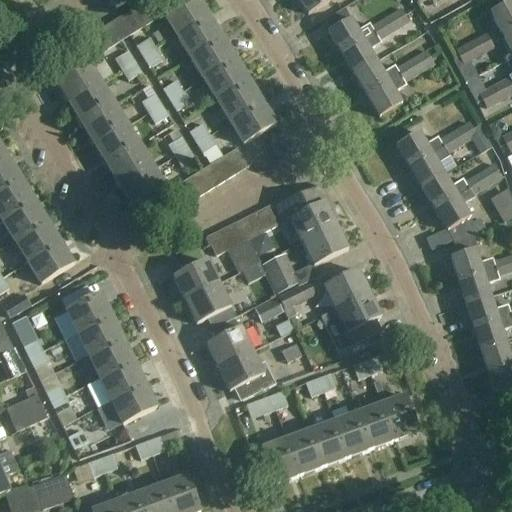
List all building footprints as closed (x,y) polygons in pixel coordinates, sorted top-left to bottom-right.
[(147,0),(137,6),(148,25),(159,18),(147,0)] [(163,14),(185,0),(184,0),(157,0),(155,1),(163,14)] [(175,39),(208,18),(196,0),(188,0),(161,17),(175,39)] [(259,0),(278,33),(303,19),(291,0),(259,0)] [(296,0),(306,16),(331,0),(296,0)] [(501,37),(511,30),(511,3),(511,2),(489,14),(501,37)] [(127,13),(138,31),(148,25),(137,6),(127,13)] [(384,20),(392,33),(407,24),(399,11),(384,20)] [(128,38),(138,31),(127,13),(116,19),(128,38)] [(208,18),(175,39),(188,60),(221,40),(208,18)] [(378,42),(392,33),(384,20),(370,28),(368,25),(356,32),(349,20),(327,34),(340,56),(362,42),(374,35),(378,42)] [(98,31),(109,49),(119,43),(108,25),(98,31)] [(511,57),(511,30),(501,37),(511,57)] [(98,56),(109,49),(98,31),(87,38),(98,56)] [(380,45),(378,42),(374,35),(362,42),(340,56),(352,77),(375,63),(368,52),(380,45)] [(470,45),(477,58),(493,50),(485,36),(470,45)] [(88,62),(98,56),(87,38),(77,44),(88,62)] [(221,40),(188,60),(201,82),(234,62),(221,40)] [(143,59),(156,50),(151,41),(137,49),(143,59)] [(462,66),(477,58),(470,45),(455,53),(462,66)] [(156,50),(143,59),(150,71),(164,62),(156,50)] [(410,62),(417,75),(432,66),(425,53),(410,62)] [(122,72),(135,63),(129,54),(116,62),(122,72)] [(511,60),(507,63),(511,73),(511,78),(509,80),(493,88),(501,102),(511,95),(511,60)] [(214,104),(247,83),(234,62),(201,82),(214,104)] [(403,83),(417,75),(410,62),(395,70),(399,77),(387,84),(365,98),(378,119),(400,106),(393,93),(405,85),(403,83)] [(135,63),(122,72),(129,84),(143,76),(135,63)] [(399,77),(395,70),(393,67),(381,74),(375,63),(352,77),(365,98),(387,84),(399,77)] [(66,106),(99,86),(85,64),(53,84),(66,106)] [(228,125),(261,105),(247,83),(214,104),(228,125)] [(170,103),(184,95),(177,84),(164,92),(170,103)] [(80,128),(112,108),(99,86),(66,106),(80,128)] [(485,110),(501,102),(493,88),(478,96),(485,110)] [(184,95),(170,103),(177,114),(190,106),(184,95)] [(148,115),(162,106),(156,97),(142,105),(148,115)] [(261,105),(228,125),(241,147),(274,127),(261,105)] [(90,203),(107,193),(54,106),(37,115),(90,203)] [(162,106),(148,115),(155,127),(169,118),(162,106)] [(93,149),(125,129),(112,108),(80,128),(93,149)] [(473,133),(472,131),(468,125),(453,134),(460,147),(475,138),(473,133)] [(197,146),(210,137),(204,127),(190,135),(197,146)] [(106,170),(138,151),(125,129),(93,149),(106,170)] [(446,156),(460,147),(453,134),(438,143),(436,139),(424,146),(417,135),(395,148),(408,169),(442,149),(446,156)] [(509,154),(511,151),(511,134),(502,140),(509,154)] [(214,163),(223,158),(210,137),(197,146),(209,166),(214,163)] [(175,157),(188,149),(183,140),(169,148),(175,157)] [(487,144),(475,151),(480,159),(492,152),(487,144)] [(188,149),(175,157),(182,170),(196,162),(188,149)] [(448,158),(446,156),(442,149),(408,169),(421,190),(443,177),(436,165),(448,158)] [(119,192),(151,172),(138,151),(106,170),(119,192)] [(224,157),(236,176),(246,169),(235,151),(224,157)] [(225,182),(236,176),(224,157),(223,158),(214,163),(225,182)] [(0,190),(18,179),(4,158),(0,160),(0,190)] [(215,189),(225,182),(214,163),(209,166),(203,170),(215,189)] [(478,176),(486,189),(501,180),(493,167),(478,176)] [(193,176),(205,195),(215,189),(203,170),(193,176)] [(151,172),(119,192),(132,214),(165,194),(151,172)] [(194,201),(205,195),(193,176),(183,183),(194,201)] [(467,191),(433,211),(453,244),(485,232),(479,221),(472,225),(461,207),(473,199),(472,197),(486,189),(478,176),(463,185),(467,191)] [(467,191),(463,185),(461,181),(450,188),(443,177),(421,190),(433,211),(467,191)] [(18,179),(0,190),(0,220),(31,201),(18,179)] [(184,208),(194,201),(183,183),(172,189),(184,208)] [(300,246),(335,228),(334,226),(340,223),(323,188),(273,211),(281,227),(282,226),(283,228),(290,225),(300,246)] [(0,222),(12,242),(44,222),(31,201),(0,220),(0,222)] [(511,207),(511,205),(498,213),(504,225),(511,220),(511,207)] [(281,227),(273,211),(271,208),(261,213),(270,232),(281,227)] [(259,237),(270,232),(261,213),(250,218),(259,237)] [(248,243),(259,237),(250,218),(239,224),(248,243)] [(25,264),(58,244),(44,222),(12,242),(25,264)] [(228,229),(238,248),(248,243),(239,224),(228,229)] [(506,242),(511,239),(511,226),(502,230),(506,242)] [(335,228),(300,246),(311,268),(295,276),(286,258),(263,269),(277,297),(320,276),(316,267),(347,252),(335,228)] [(227,253),(238,248),(228,229),(218,235),(227,253)] [(216,258),(227,253),(218,235),(207,240),(216,258)] [(58,244),(25,264),(39,285),(71,265),(58,244)] [(499,280),(511,276),(511,262),(511,259),(494,264),(493,261),(479,266),(475,252),(472,253),(456,258),(449,260),(457,284),(497,272),(499,280)] [(243,274),(257,268),(252,256),(238,263),(243,274)] [(183,304),(217,287),(205,263),(171,280),(183,304)] [(257,268),(243,274),(249,286),(263,279),(257,268)] [(333,312),(368,295),(356,272),(322,289),(333,312)] [(464,307),(490,299),(486,287),(500,283),(499,280),(497,272),(457,284),(464,307)] [(3,281),(0,282),(0,297),(10,292),(3,281)] [(310,284),(299,290),(279,300),(286,313),(317,298),(310,284)] [(217,287),(183,304),(194,327),(229,310),(217,287)] [(76,335),(111,318),(100,295),(65,312),(76,335)] [(333,312),(327,315),(339,339),(345,336),(351,349),(370,340),(379,335),(381,334),(375,321),(380,319),(368,295),(333,312)] [(11,321),(31,308),(25,298),(4,310),(11,321)] [(494,312),(490,299),(464,307),(472,331),(511,318),(511,317),(511,309),(509,311),(509,308),(494,312)] [(262,325),(284,314),(277,301),(256,312),(262,325)] [(25,317),(11,324),(24,350),(38,343),(25,317)] [(472,331),(479,354),(505,346),(501,334),(511,330),(511,317),(511,318),(472,331)] [(88,359),(123,341),(111,318),(76,335),(88,359)] [(216,371),(251,353),(239,330),(204,347),(216,371)] [(4,342),(0,343),(0,357),(14,351),(9,340),(4,342)] [(123,341),(88,359),(99,382),(134,364),(123,341)] [(29,361),(44,354),(38,343),(24,350),(29,361)] [(505,346),(479,354),(487,377),(511,369),(511,358),(509,359),(505,346)] [(288,366),(302,359),(296,347),(282,354),(288,366)] [(0,360),(11,384),(26,377),(15,352),(0,359),(0,360)] [(251,353),(216,371),(228,394),(234,391),(241,403),(273,387),(262,364),(257,367),(251,353)] [(44,354),(29,361),(35,373),(49,366),(44,354)] [(366,364),(371,378),(384,374),(379,360),(366,364)] [(111,405),(146,388),(134,364),(99,382),(111,405)] [(359,382),(371,378),(366,364),(354,368),(359,382)] [(511,369),(487,377),(495,401),(511,395),(511,369)] [(319,381),(324,396),(336,391),(331,377),(319,381)] [(312,400),(324,396),(319,381),(307,386),(312,400)] [(384,395),(379,382),(373,384),(378,397),(384,395)] [(52,406),(66,399),(60,387),(46,395),(52,406)] [(146,388),(111,405),(122,428),(157,411),(146,388)] [(28,402),(5,412),(10,424),(42,410),(37,398),(33,390),(25,394),(28,402)] [(270,399),(276,414),(288,409),(283,395),(270,399)] [(380,407),(393,443),(417,434),(404,398),(380,407)] [(66,399),(52,406),(58,418),(72,410),(66,399)] [(252,422),(276,414),(270,399),(247,408),(252,422)] [(369,452),(393,443),(380,407),(356,416),(369,452)] [(42,410),(10,424),(15,435),(47,421),(42,410)] [(345,461),(369,452),(356,416),(332,425),(345,461)] [(308,434),(321,470),(345,461),(332,425),(308,434)] [(74,452),(89,445),(83,433),(69,440),(74,452)] [(34,439),(40,455),(53,450),(46,434),(34,439)] [(297,479),(321,470),(308,434),(284,442),(297,479)] [(148,444),(154,459),(166,454),(160,440),(148,444)] [(273,487),(297,479),(284,442),(260,451),(273,487)] [(141,463),(154,459),(148,444),(136,448),(141,463)] [(0,468),(14,463),(10,454),(0,457),(0,468)] [(101,462),(106,476),(118,472),(113,457),(101,462)] [(94,481),(106,476),(101,462),(89,466),(94,481)] [(0,468),(0,497),(8,494),(2,481),(18,474),(14,463),(0,468)] [(162,486),(171,511),(198,511),(186,477),(162,486)] [(39,500),(70,490),(66,479),(35,488),(39,500)] [(144,511),(171,511),(162,486),(138,495),(144,511)] [(8,509),(38,500),(34,489),(5,498),(8,509)] [(70,490),(39,500),(43,511),(74,502),(70,490)] [(115,504),(117,511),(144,511),(138,495),(115,504)] [(42,511),(38,500),(8,509),(9,511),(42,511)]
